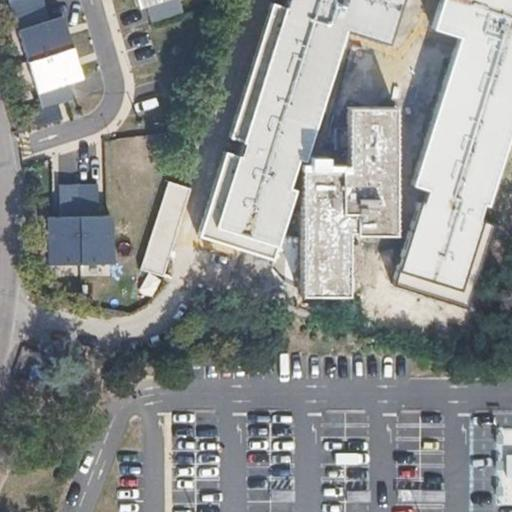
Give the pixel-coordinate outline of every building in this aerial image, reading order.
[(41,0),(10,0),(15,13),(43,4),(41,0)] [(135,0),(139,10),(146,7),(169,0),(135,0)] [(180,0),(169,0),(146,7),(151,23),(184,13),(180,0)] [(389,54),(404,0),(283,0),(240,147),(302,165),(339,40),(389,54)] [(299,293),(345,293),(346,230),(351,230),(351,233),(391,233),(392,164),(474,164),(475,170),(511,169),(511,44),(480,44),(480,47),(474,47),(474,0),(427,0),(427,113),(392,113),(392,108),(346,107),(346,171),(339,171),(339,169),(299,168),(299,293)] [(65,15),(17,31),(28,64),(76,48),(65,15)] [(76,48),(28,64),(37,93),(41,92),(68,83),(86,77),(76,48)] [(68,83),(41,92),(45,106),(73,97),(68,83)] [(58,215),(79,215),(79,182),(58,182),(58,215)] [(79,215),(99,215),(99,182),(79,182),(79,215)] [(79,263),(79,215),(58,215),(47,215),(47,263),(79,263)] [(110,263),(110,215),(99,215),(79,215),(79,263),(110,263)]
